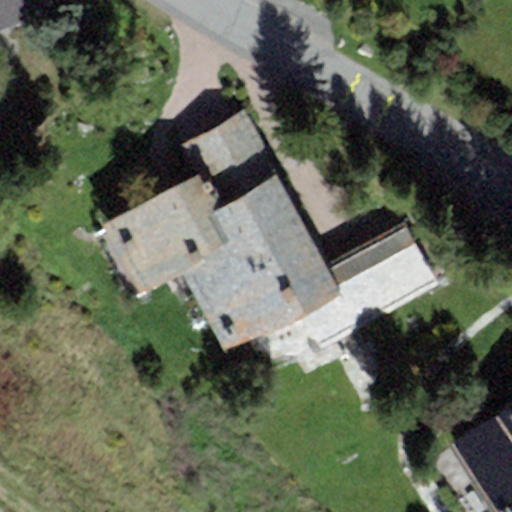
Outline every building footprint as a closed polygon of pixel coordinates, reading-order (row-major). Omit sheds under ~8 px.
[(23,0),(0,0),(0,32),(24,22),(23,0)] [(184,273),(196,297),(311,237),(245,112),(179,146),(194,175),(233,247),(184,273)] [(142,295),(184,273),(233,247),(194,175),(104,222),(142,295)] [(325,264),(311,237),(196,297),(225,351),(302,311),(321,347),(438,286),(404,222),(325,264)] [(493,511),(511,511),(511,404),(447,446),(493,511)]
